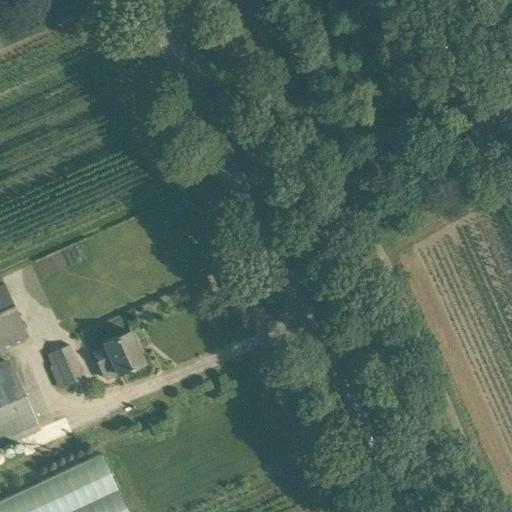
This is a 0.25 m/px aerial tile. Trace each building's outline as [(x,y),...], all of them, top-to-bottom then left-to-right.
[(507,86),(463,107),(476,135),(497,126),(499,131),(511,125),(511,95),(507,86)] [(0,289),(0,349),(28,337),(25,329),(8,286),(0,289)] [(107,348),(94,353),(106,379),(144,362),(130,330),(104,342),(107,348)] [(49,351),(55,362),(52,364),(62,387),(70,384),(69,382),(87,374),(72,340),(49,351)] [(8,357),(0,360),(0,446),(41,428),(8,357)] [(0,502),(0,511),(128,511),(103,454),(0,502)]
